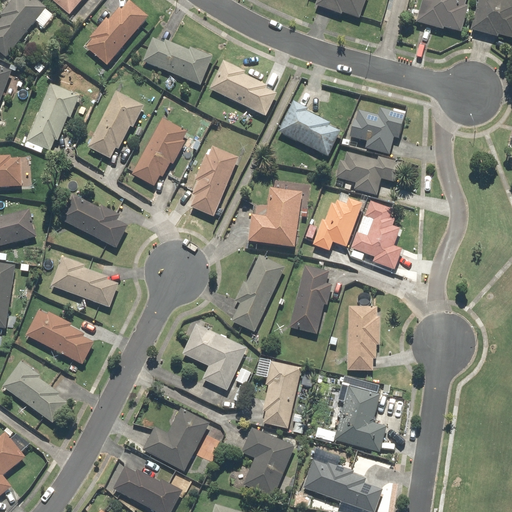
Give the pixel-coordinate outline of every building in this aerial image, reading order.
[(46,10),(34,0),(13,0),(0,17),(0,19),(1,20),(0,20),(0,52),(7,58),(46,10)] [(49,0),(70,17),(84,0),(49,0)] [(107,66),(148,18),(126,0),(125,0),(85,48),(107,66)] [(318,0),(316,7),(355,20),(360,22),(367,0),(318,0)] [(469,9),(464,8),(466,0),(424,0),(417,23),(457,35),(461,36),(469,9)] [(498,39),(498,38),(511,41),(511,0),(479,0),(472,33),(498,39)] [(154,36),(143,64),(200,87),(212,59),(154,36)] [(244,77),(245,75),(222,64),(209,92),(265,118),(276,92),(244,77)] [(0,70),(0,103),(12,75),(0,70)] [(66,122),(69,123),(79,97),(51,86),(28,145),(50,154),(53,144),(57,145),(66,122)] [(130,130),(132,131),(144,108),(116,94),(88,149),(110,160),(114,152),(118,153),(130,130)] [(307,114),(308,111),(293,104),(277,135),(329,160),(343,131),(307,114)] [(389,157),(394,140),(399,141),(406,118),(379,110),(377,118),(356,112),(349,139),(367,144),(365,151),(389,157)] [(170,166),(173,167),(185,144),(183,143),(187,134),(162,121),(133,177),(154,188),(159,178),(163,180),(170,166)] [(237,161),(212,151),(209,158),(206,157),(196,183),(197,184),(192,198),(196,199),(191,211),(214,220),(237,161)] [(376,199),(382,181),(396,185),(401,166),(373,158),(371,164),(345,156),(338,181),(356,186),(355,192),(376,199)] [(0,189),(22,189),(21,161),(10,161),(10,159),(0,159),(0,189)] [(250,245),(295,251),(298,219),(306,220),(307,212),(299,211),(301,196),(271,192),(267,219),(253,217),(250,245)] [(118,222),(120,218),(75,197),(62,223),(117,250),(128,227),(118,222)] [(345,251),(361,208),(347,203),(346,206),(331,201),(314,248),(331,254),(333,247),(345,251)] [(397,214),(369,204),(352,252),(374,260),(371,267),(394,275),(402,251),(394,248),(400,233),(391,229),(397,214)] [(28,213),(0,219),(0,249),(35,240),(28,213)] [(318,230),(309,226),(304,238),(313,242),(318,230)] [(254,335),(285,270),(260,258),(229,323),(254,335)] [(110,311),(119,287),(107,282),(108,280),(83,270),(84,267),(62,259),(51,289),(110,311)] [(0,331),(6,332),(16,267),(0,264),(0,331)] [(326,286),(329,276),(305,269),(290,329),(318,337),(331,288),(326,286)] [(379,348),(380,321),(375,321),(375,310),(348,309),(347,372),(374,373),(374,348),(379,348)] [(39,312),(26,337),(83,367),(96,342),(39,312)] [(252,374),(238,368),(247,349),(197,327),(183,357),(209,369),(203,382),(227,393),(232,383),(245,389),(252,374)] [(54,425),(68,406),(58,399),(60,396),(38,381),(40,378),(20,364),(2,389),(54,425)] [(266,388),(269,389),(264,413),(266,413),(263,426),(288,431),(290,424),(301,426),(302,417),(291,415),(301,370),(271,364),(266,388)] [(374,424),(381,397),(351,388),(335,443),(380,456),(388,429),(374,424)] [(211,426),(180,410),(167,436),(155,430),(144,453),(185,475),(211,426)] [(13,436),(8,430),(0,436),(0,498),(12,489),(3,478),(25,460),(10,442),(13,440),(11,437),(13,436)] [(295,448),(252,431),(242,456),(254,461),(244,486),(275,498),(295,448)] [(352,471),(328,463),(327,467),(313,462),(303,492),(362,511),(376,511),(383,493),(365,487),(367,480),(350,475),(352,471)] [(160,483),(160,485),(137,473),(136,475),(125,470),(114,492),(129,500),(129,501),(150,511),(172,511),(181,494),(160,483)]
